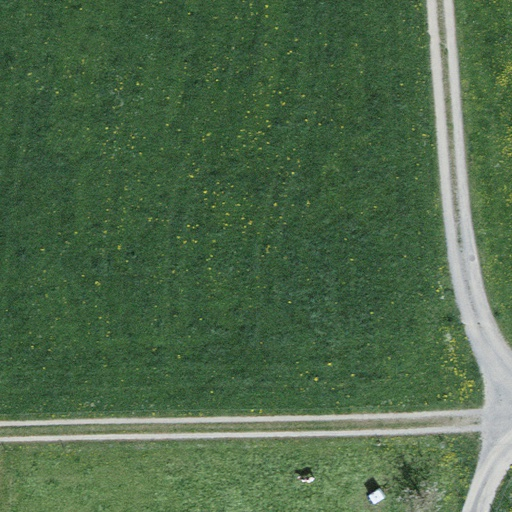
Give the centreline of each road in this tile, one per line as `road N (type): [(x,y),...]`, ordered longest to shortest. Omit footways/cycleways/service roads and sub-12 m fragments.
road 1 (track): [(511,418),(0,439)]
road 2 (track): [(511,377),(481,321),(460,206),(444,0)]
